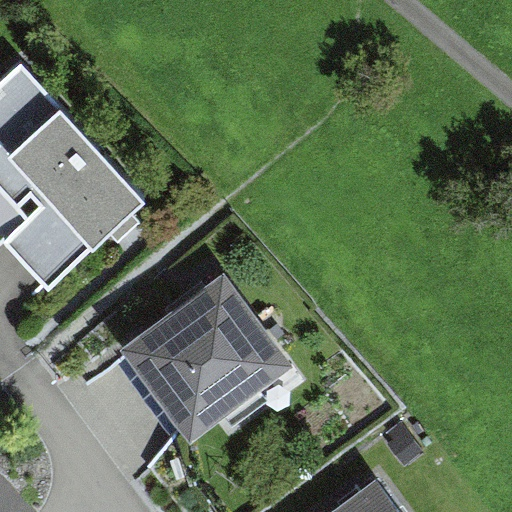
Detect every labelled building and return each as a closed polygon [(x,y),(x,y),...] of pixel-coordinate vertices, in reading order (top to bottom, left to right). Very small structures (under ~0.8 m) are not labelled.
[(146,201),(22,65),(0,85),(0,189),(27,218),(4,239),(49,288),(146,201)] [(226,270),(122,348),(192,441),(296,363),(226,270)] [(424,452),(403,423),(384,437),(406,466),(424,452)] [(0,511),(36,511),(0,473),(0,511)] [(403,511),(378,478),(330,511),(403,511)]
